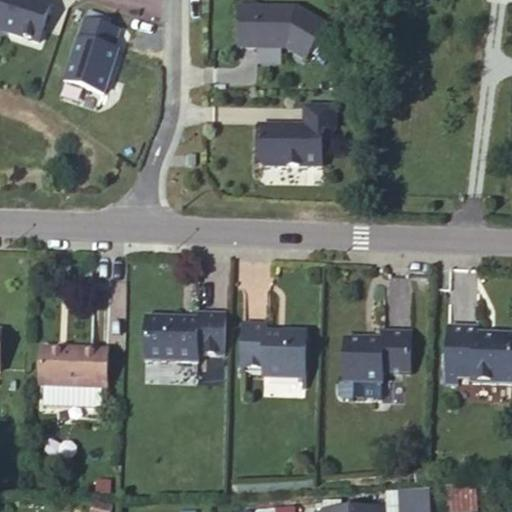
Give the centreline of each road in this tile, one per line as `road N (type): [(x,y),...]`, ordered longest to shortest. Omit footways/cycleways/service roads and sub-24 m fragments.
road 1 (tertiary): [(139,226),(511,241)]
road 2 (residential): [(139,226),(175,106),(175,0)]
road 3 (tertiary): [(0,221),(139,226)]
